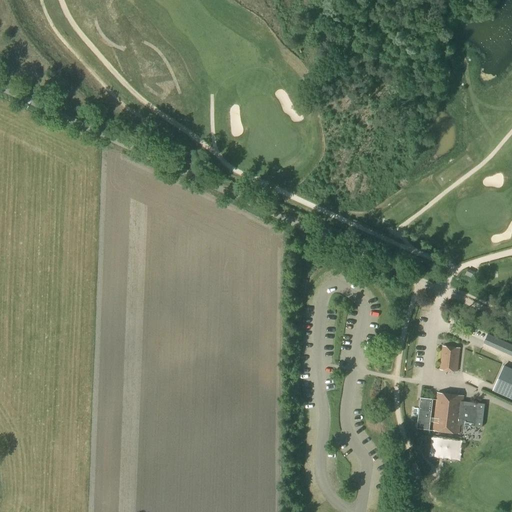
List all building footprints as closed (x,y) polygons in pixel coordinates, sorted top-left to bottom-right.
[(403,229),(395,234),(398,239),(406,235),(403,229)] [(511,344),(488,334),(484,342),(511,354),(511,344)] [(457,372),(460,348),(443,346),(440,370),(457,372)] [(511,369),(500,394),(511,399),(511,369)] [(437,400),(421,398),(417,429),(460,434),(462,418),(463,419),(462,425),(482,427),(485,404),(464,401),(464,396),(438,393),(437,400)]
